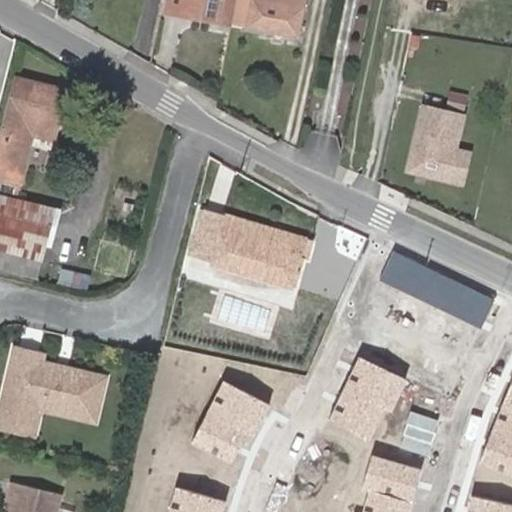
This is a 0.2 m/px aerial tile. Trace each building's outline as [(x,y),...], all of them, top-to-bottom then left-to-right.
[(170,0),(168,12),(216,22),(219,0),(170,0)] [(229,24),(233,0),(219,0),(216,22),(229,24)] [(249,0),(245,27),(298,37),(304,0),(249,0)] [(23,132),(28,134),(53,140),(65,90),(17,78),(0,143),(0,179),(11,182),(23,132)] [(458,124),(420,116),(407,179),(460,190),(466,161),(451,158),(458,124)] [(16,183),(28,134),(23,132),(11,182),(16,183)] [(52,202),(0,190),(0,263),(34,272),(52,202)] [(209,260),(293,283),(307,234),(203,205),(180,285),(202,290),(209,260)] [(127,246),(96,238),(88,266),(119,275),(127,246)] [(494,297),(394,251),(380,280),(480,327),(494,297)] [(199,291),(188,344),(257,359),(260,345),(272,348),(280,309),(199,291)] [(0,380),(0,424),(18,429),(25,394),(49,400),(48,407),(89,416),(99,372),(61,363),(60,367),(50,365),(51,361),(35,357),(37,350),(8,343),(0,380)] [(406,382),(360,360),(333,418),(369,435),(382,407),(392,412),(406,382)] [(271,405),(222,380),(190,442),(231,462),(246,432),(255,437),(271,405)] [(511,381),(480,464),(511,476),(511,381)] [(18,429),(29,431),(34,404),(48,407),(49,400),(25,394),(18,429)] [(407,511),(420,468),(371,454),(361,489),(367,491),(361,511),(407,511)] [(11,511),(57,511),(61,496),(12,484),(8,501),(14,502),(12,511),(11,511)] [(222,511),(225,501),(174,488),(168,511),(222,511)] [(511,511),(511,506),(471,498),(467,511),(511,511)]
